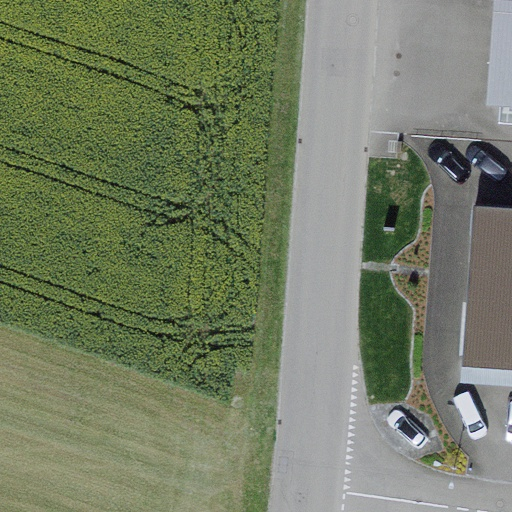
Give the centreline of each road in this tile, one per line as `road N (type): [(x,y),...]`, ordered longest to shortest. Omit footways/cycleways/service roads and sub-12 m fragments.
road 1 (residential): [(347,0),(314,489)]
road 2 (residential): [(314,489),(474,511)]
